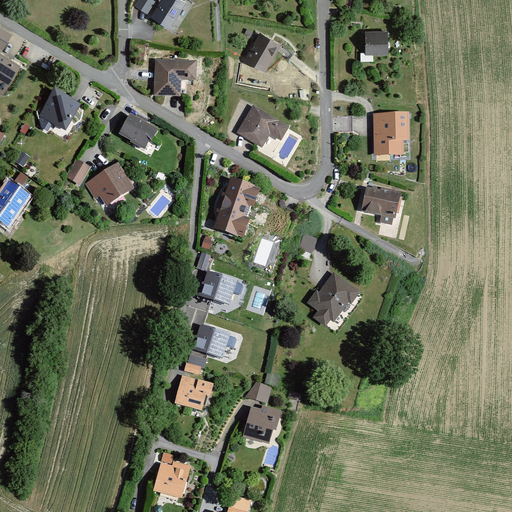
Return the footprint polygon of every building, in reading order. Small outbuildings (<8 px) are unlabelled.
[(138,0),(136,5),(149,12),(155,0),(138,0)] [(186,3),(180,0),(162,0),(152,18),(170,29),(186,3)] [(0,27),(0,48),(4,51),(13,35),(0,27)] [(388,32),(365,32),(365,57),(388,57),(388,32)] [(282,47),(260,33),(243,61),(265,74),(282,47)] [(21,67),(0,54),(0,93),(4,96),(21,67)] [(197,65),(157,63),(155,99),(181,100),(181,83),(196,84),(197,65)] [(82,108),(55,91),(39,118),(66,134),(82,108)] [(289,130),(254,108),(238,135),(263,151),(271,137),(281,143),(289,130)] [(157,133),(132,118),(120,137),(146,153),(157,133)] [(410,118),(375,118),(374,161),(410,161),(410,118)] [(24,167),(30,157),(21,151),(15,162),(24,167)] [(91,170),(79,163),(68,181),(80,189),(91,170)] [(135,192),(119,166),(86,186),(97,202),(102,199),(108,208),(135,192)] [(32,200),(8,183),(0,194),(0,225),(10,232),(32,200)] [(263,195),(232,183),(212,234),(243,246),(263,195)] [(403,198),(368,190),(361,216),(396,224),(403,198)] [(313,253),(319,238),(306,233),(300,247),(313,253)] [(206,271),(212,256),(203,252),(196,268),(206,271)] [(236,281),(208,272),(201,295),(229,304),(236,281)] [(363,296),(335,275),(320,295),(316,292),(306,306),(319,316),(315,321),(329,331),(348,306),(353,310),(363,296)] [(229,334),(201,325),(194,349),(222,358),(229,334)] [(201,367),(185,363),(175,406),(204,413),(208,396),(213,397),(216,384),(198,380),(201,367)] [(254,381),(248,398),(268,404),(273,387),(254,381)] [(254,404),(244,437),(272,445),(281,412),(254,404)] [(191,467),(174,462),(172,467),(161,464),(153,492),(183,500),(191,467)]
